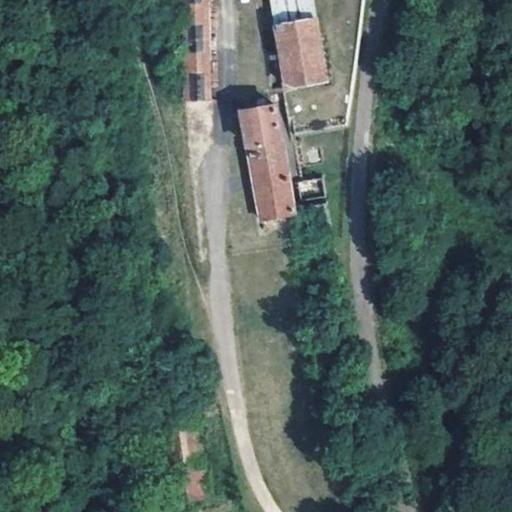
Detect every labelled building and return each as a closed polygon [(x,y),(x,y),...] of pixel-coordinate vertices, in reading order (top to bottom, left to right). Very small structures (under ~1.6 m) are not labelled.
[(210,0),(183,0),(185,102),(212,101),(210,0)] [(278,26),(288,88),(327,81),(316,19),(278,26)] [(243,112),(265,231),(293,226),(292,216),(294,216),(276,106),(243,112)] [(322,180),(297,185),(301,204),(326,199),(322,180)] [(212,489),(193,370),(136,379),(156,496),(212,489)] [(353,409),(357,409),(368,407),(365,387),(355,389),(350,390),(353,409)]
